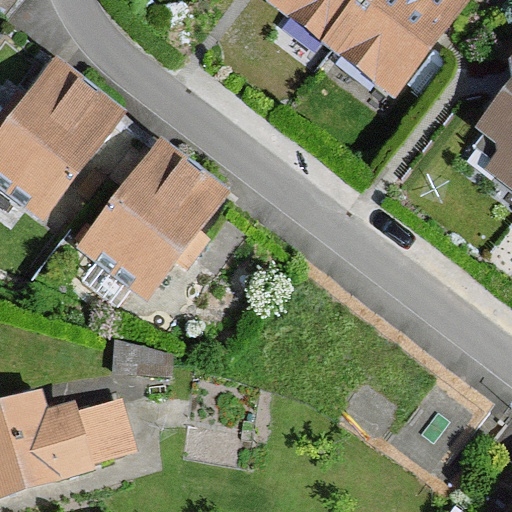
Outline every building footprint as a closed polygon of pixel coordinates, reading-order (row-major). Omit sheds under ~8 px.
[(264,0),(259,7),(290,31),(357,82),(391,108),(473,0),(264,0)] [(0,137),(0,193),(45,227),(128,117),(56,63),(0,137)] [(511,75),(454,151),(484,173),(511,195),(511,75)] [(73,256),(147,312),(233,198),(159,142),(73,256)] [(49,423),(42,401),(0,413),(0,511),(6,511),(97,484),(95,478),(137,465),(121,412),(79,425),(75,415),(49,423)]
